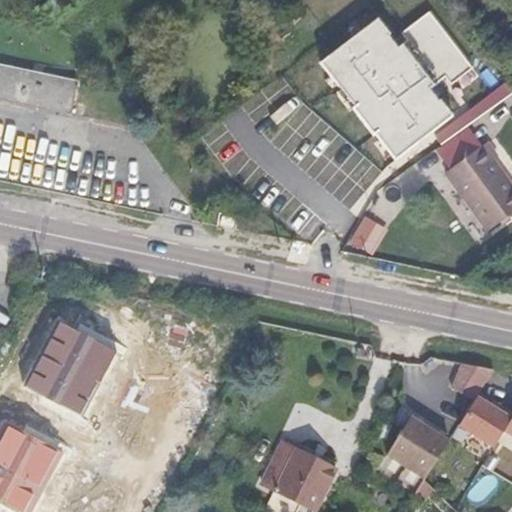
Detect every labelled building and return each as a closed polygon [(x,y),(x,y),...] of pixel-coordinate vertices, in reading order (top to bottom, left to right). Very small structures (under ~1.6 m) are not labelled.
[(392,154),(396,160),(421,141),(417,136),(425,130),(429,135),(453,116),(441,100),(439,102),(436,98),(429,90),(441,80),(444,78),(447,76),(453,84),(474,68),(431,12),(403,33),(409,41),(398,49),(392,42),(389,37),(391,36),(377,19),(321,62),(330,75),(342,90),(345,88),(358,105),(353,109),(374,136),(376,134),(381,139),(392,154)] [(392,42),(398,49),(409,41),(403,33),(392,42)] [(77,74),(0,62),(0,102),(71,113),(77,74)] [(350,112),(353,109),(358,105),(345,88),(342,90),(330,75),(324,79),(350,112)] [(441,80),(429,90),(436,98),(448,88),(441,80)] [(473,122),(511,93),(511,89),(506,83),(435,138),(441,145),(473,122)] [(445,173),(488,142),(473,122),(441,145),(430,153),(445,173)] [(421,141),(429,135),(425,130),(417,136),(421,141)] [(386,159),(392,154),(381,139),(375,144),(386,159)] [(498,156),(488,142),(445,173),(488,232),(511,214),(511,184),(493,159),(498,156)] [(369,214),(380,221),(390,207),(378,200),(369,214)] [(373,249),(385,228),(366,216),(353,237),(373,249)] [(59,321),(25,385),(82,416),(116,351),(59,321)] [(503,431),(511,416),(511,414),(500,407),(498,410),(489,405),(476,397),(459,425),(493,447),(503,431)] [(498,410),(500,407),(491,401),(489,405),(498,410)] [(511,416),(503,431),(511,436),(511,416)] [(423,479),(447,442),(410,418),(386,456),(423,479)] [(4,422),(0,428),(0,502),(18,511),(32,511),(63,452),(4,422)] [(282,444),(262,484),(315,511),(335,470),(282,444)]
